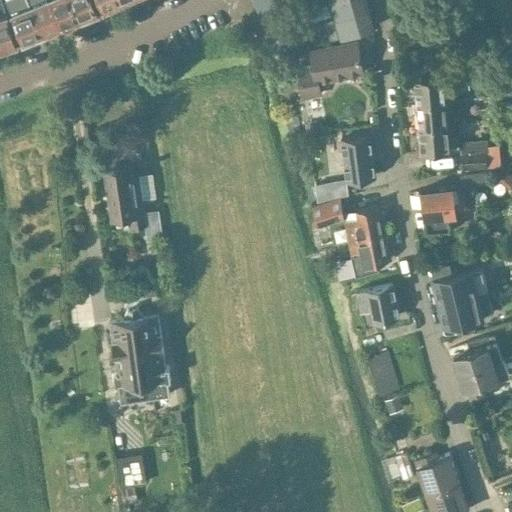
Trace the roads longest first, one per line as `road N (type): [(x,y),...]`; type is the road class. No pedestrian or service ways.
road 1 (residential): [(488,511),(411,274),(376,0)]
road 2 (residential): [(0,80),(208,0)]
